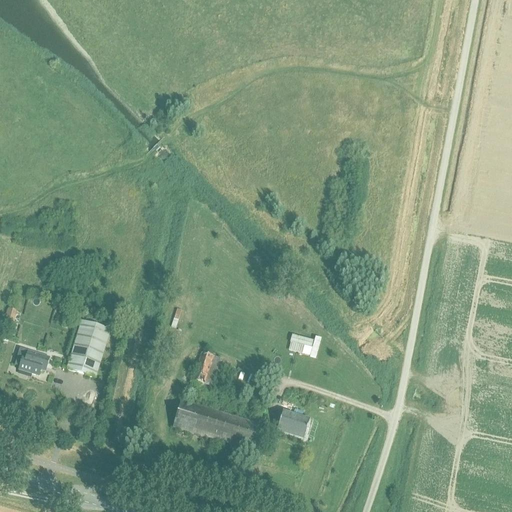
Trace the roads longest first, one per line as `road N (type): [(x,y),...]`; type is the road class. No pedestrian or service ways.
road 1 (unclassified): [(364,511),(403,382),(475,0)]
road 2 (tertiary): [(123,511),(0,472)]
